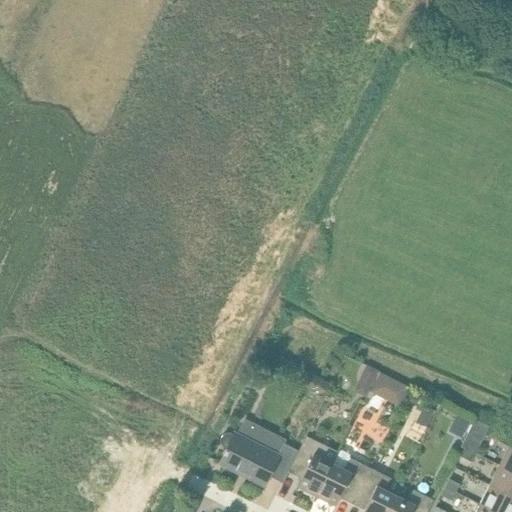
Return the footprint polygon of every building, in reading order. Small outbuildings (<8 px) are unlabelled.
[(511,2),(506,0),(502,0),(497,9),(511,17),(511,2)] [(358,371),(395,384),(401,368),(363,355),(358,371)] [(406,401),(412,404),(418,402),(420,396),(410,392),(406,401)] [(459,415),(451,431),(464,437),(472,421),(459,415)] [(227,449),(220,464),(264,486),(269,476),(282,483),(291,465),(298,451),(284,444),(278,455),(253,442),(235,433),(234,436),(231,434),(226,434),(223,437),(221,440),(221,444),(224,448),(227,449)] [(504,435),(498,446),(506,450),(499,466),(511,472),(511,436),(505,433),(504,435)] [(297,487),(316,496),(338,452),(327,447),(306,436),(288,472),(301,478),(297,487)] [(468,441),(464,449),(475,454),(479,446),(468,441)] [(460,457),(471,462),(475,454),(464,449),(460,457)] [(340,498),(352,504),(370,468),(350,458),(349,455),(341,451),(338,453),(338,452),(316,496),(336,506),(340,498)] [(511,472),(499,466),(489,485),(511,496),(511,472)] [(363,511),(387,511),(396,496),(384,490),(390,478),(370,468),(352,504),(364,510),(363,511)] [(449,479),(445,487),(456,493),(460,485),(449,479)] [(511,511),(511,496),(489,485),(479,505),(494,511),(511,511)] [(456,493),(445,487),(441,495),(452,501),(456,493)] [(396,496),(387,511),(427,511),(434,500),(413,490),(407,501),(396,496)]
